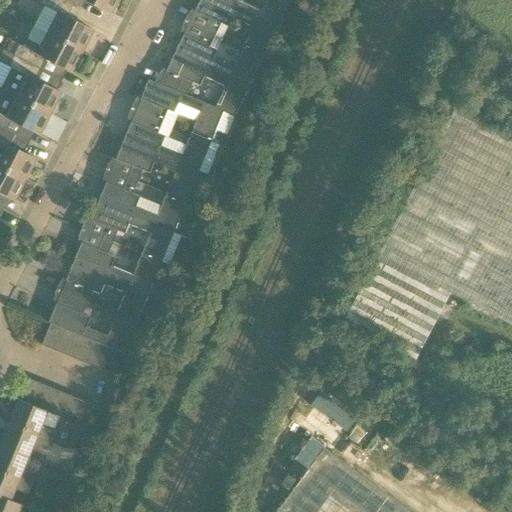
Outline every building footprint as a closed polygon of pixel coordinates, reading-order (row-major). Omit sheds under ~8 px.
[(47,33),(83,52),(93,31),(67,17),(72,7),(70,6),(62,1),(59,0),(42,0),(40,4),(57,12),(47,33)] [(73,0),(70,6),(72,7),(80,11),(85,0),(111,13),(118,0),(73,0)] [(200,0),(198,4),(189,23),(205,30),(215,35),(221,24),(228,27),(232,17),(254,28),(243,49),(263,58),(277,28),(217,0),(200,0)] [(217,0),(277,28),(290,0),(266,0),(262,11),(240,1),(240,0),(217,0)] [(180,43),(175,52),(249,87),(263,58),(243,49),(233,70),(212,60),(217,50),(210,47),(215,35),(205,30),(189,23),(180,43)] [(11,40),(5,51),(14,56),(38,68),(45,59),(72,72),(83,52),(47,33),(40,46),(27,39),(23,47),(11,40)] [(14,56),(5,51),(3,51),(0,56),(0,62),(11,68),(1,89),(50,114),(61,93),(33,79),(38,68),(14,56)] [(175,52),(160,85),(185,96),(191,82),(200,86),(204,76),(225,86),(215,108),(224,112),(235,117),(249,87),(175,52)] [(144,91),(136,111),(162,122),(167,110),(175,113),(179,103),(200,112),(191,134),(211,142),(219,145),(223,147),(227,135),(216,131),(217,128),(223,112),(224,112),(215,108),(214,108),(185,96),(160,85),(149,80),(144,91)] [(0,127),(7,132),(8,131),(0,128),(6,117),(40,135),(50,114),(1,89),(0,90),(0,127)] [(450,293),(511,325),(511,135),(456,107),(378,255),(342,322),(414,361),(450,293)] [(127,132),(123,141),(199,172),(202,165),(207,153),(214,156),(215,156),(219,145),(211,142),(191,134),(183,153),(182,155),(161,146),(163,141),(165,137),(158,134),(162,122),(136,111),(131,122),(127,132)] [(0,127),(0,166),(25,180),(36,159),(2,142),(7,132),(0,127)] [(127,178),(138,182),(143,170),(150,173),(154,164),(175,173),(166,194),(186,202),(199,172),(123,141),(116,159),(132,166),(127,178)] [(0,193),(14,201),(25,180),(0,166),(0,193)] [(138,182),(127,178),(123,189),(106,183),(99,201),(174,232),(186,202),(166,194),(158,216),(136,207),(140,197),(133,194),(138,182)] [(94,213),(91,220),(107,227),(103,238),(113,242),(118,231),(125,234),(127,228),(129,224),(151,233),(142,254),(161,263),(168,266),(169,266),(174,255),(173,254),(166,252),(174,233),(174,232),(99,201),(95,211),(94,213)] [(81,243),(77,253),(74,262),(149,293),(161,263),(142,254),(133,276),(111,267),(115,257),(108,254),(113,242),(103,238),(98,250),(81,243)] [(66,280),(61,292),(78,299),(88,303),(93,291),(100,294),(104,284),(125,293),(117,315),(137,323),(143,307),(149,293),(74,262),(69,272),(66,280)] [(49,321),(48,323),(50,324),(62,328),(73,333),(84,337),(95,342),(106,347),(117,351),(124,354),(128,343),(135,327),(135,326),(136,325),(136,324),(137,323),(117,315),(114,322),(113,324),(110,331),(108,336),(98,332),(86,328),(88,323),(89,320),(90,318),(83,315),(88,303),(78,299),(61,292),(56,304),(52,313),(52,314),(51,316),(49,321)] [(62,328),(50,324),(42,345),(53,350),(62,328)] [(73,333),(62,328),(53,350),(64,354),(73,333)] [(84,337),(73,333),(64,354),(75,359),(84,337)] [(95,342),(84,337),(75,359),(86,364),(95,342)] [(106,347),(95,342),(86,364),(97,368),(106,347)] [(117,351),(106,347),(97,368),(109,373),(117,351)] [(129,356),(124,354),(117,351),(109,373),(120,377),(129,356)] [(19,400),(30,405),(39,383),(28,378),(19,400)] [(30,405),(41,409),(50,388),(39,383),(30,405)] [(41,409),(52,414),(61,392),(50,388),(41,409)] [(317,398),(304,389),(278,424),(291,433),(317,398)] [(73,397),(61,392),(52,414),(60,417),(64,419),(73,397)] [(64,419),(75,423),(84,401),(73,397),(64,419)] [(60,417),(52,414),(41,409),(30,405),(19,400),(10,423),(50,440),(52,436),(60,417)] [(95,406),(84,401),(75,423),(86,428),(95,406)] [(0,446),(28,457),(33,445),(46,450),(50,440),(10,423),(0,446)] [(77,450),(83,436),(74,432),(68,447),(77,450)] [(52,436),(50,440),(67,446),(68,443),(52,436)] [(0,446),(0,470),(32,484),(36,474),(24,468),(28,457),(0,446)] [(411,511),(324,447),(276,511),(411,511)] [(0,496),(10,500),(15,489),(28,494),(32,484),(0,470),(0,496)] [(56,478),(51,489),(58,492),(63,481),(56,478)] [(0,511),(18,511),(21,505),(10,500),(0,496),(0,511)]
